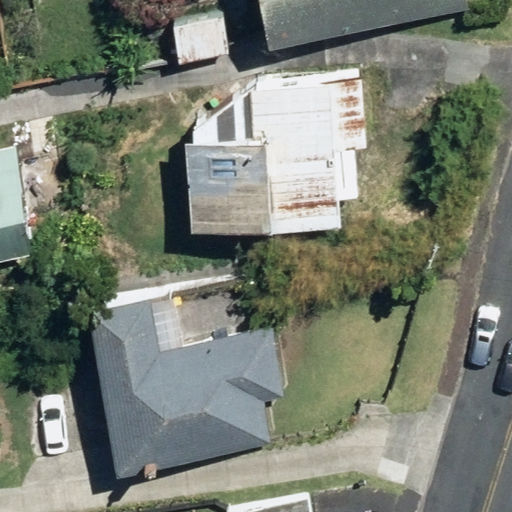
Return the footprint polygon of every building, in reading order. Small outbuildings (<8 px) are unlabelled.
[(258,0),(264,39),(470,8),(470,7),(468,0),(258,0)] [(171,18),(177,57),(228,50),(222,10),(171,18)] [(329,74),(330,71),(250,77),(185,122),(188,221),(260,218),(260,225),(340,221),(338,193),(357,191),(354,144),(366,143),(363,73),(329,74)] [(0,256),(32,251),(14,134),(0,136),(0,256)] [(86,298),(114,469),(273,444),(265,396),(284,393),(273,322),(181,337),(172,284),(86,298)] [(225,507),(225,511),(309,511),(307,494),(225,507)]
